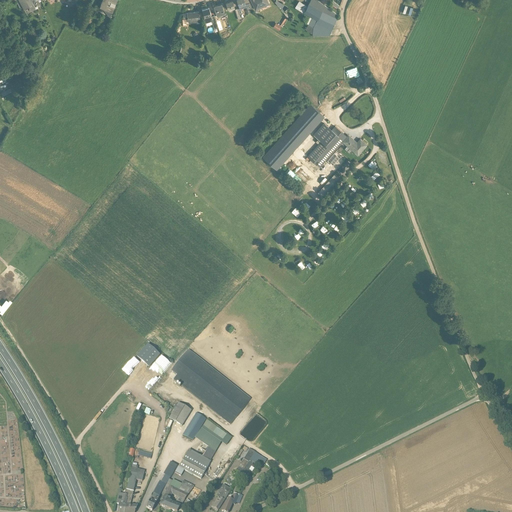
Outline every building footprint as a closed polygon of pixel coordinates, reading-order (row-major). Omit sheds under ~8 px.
[(19,0),(23,7),(24,9),(31,6),(34,11),(36,9),(34,4),(32,0),(19,0)] [(102,0),(99,8),(112,13),(117,0),(102,0)] [(237,9),(239,14),(242,14),(241,9),(248,7),(249,12),(252,9),(251,6),(248,0),(246,0),(244,1),(243,0),(236,0),(239,8),(237,9)] [(268,3),(266,0),(250,0),(255,9),(268,3)] [(284,5),(276,0),(275,2),(277,6),(282,9),(284,5)] [(314,21),(313,31),(312,36),(329,36),(330,34),(337,18),(338,15),(316,0),(310,0),(308,4),(307,7),(299,2),(295,8),(303,13),(309,17),(314,21)] [(337,9),(339,6),(332,0),(331,3),(332,4),(331,4),(332,5),(337,9)] [(228,10),(234,8),(232,1),(226,3),(228,10)] [(214,16),(216,20),(220,19),(219,16),(224,14),(221,4),(214,7),(217,16),(214,16)] [(216,20),(214,16),(211,17),(209,8),(202,10),(204,18),(205,18),(206,21),(212,19),(213,22),(212,23),(214,29),(218,28),(216,20)] [(200,23),(198,12),(183,14),(183,19),(187,19),(188,24),(200,23)] [(90,26),(93,17),(87,15),(85,24),(86,24),(84,30),(87,32),(90,25),(90,26)] [(273,27),(279,31),(281,27),(276,23),(273,27)] [(12,87),(1,93),(3,96),(14,91),(12,87)] [(320,114),(307,102),(259,156),(274,169),(320,114)] [(324,123),(313,135),(322,143),(309,158),(319,168),(347,137),(335,126),(331,129),(324,123)] [(347,137),(343,142),(358,155),(367,145),(360,139),(355,144),(347,137)] [(337,150),(326,161),(333,166),(340,158),(338,156),(341,153),(337,150)] [(340,178),(335,174),(331,180),(335,183),(340,178)] [(328,190),(324,186),(319,192),(324,195),(328,190)] [(149,368),(160,355),(147,344),(136,357),(149,368)] [(177,376),(173,380),(230,425),(251,399),(189,350),(172,372),(177,376)] [(182,426),(191,410),(178,403),(169,418),(182,426)] [(193,441),(206,419),(196,413),(183,435),(193,441)] [(201,480),(210,461),(194,452),(189,449),(179,467),(184,470),(201,480)] [(250,460),(255,453),(250,450),(239,468),(237,470),(242,474),(250,460)] [(255,453),(250,460),(254,463),(256,464),(259,460),(265,464),(267,460),(255,453)] [(250,460),(242,474),(247,477),(251,471),(249,470),(254,463),(250,460)] [(165,486),(177,466),(170,462),(163,474),(165,475),(160,482),(159,482),(151,497),(150,500),(146,508),(152,511),(158,499),(165,486)] [(131,467),(128,482),(127,484),(125,494),(127,495),(126,498),(127,498),(124,511),(134,511),(137,507),(130,507),(136,480),(142,481),(144,471),(137,469),(131,467)] [(178,467),(175,473),(181,476),(184,470),(179,467),(178,467)] [(181,485),(173,480),(170,486),(170,485),(164,497),(160,506),(175,511),(177,511),(180,506),(183,501),(184,501),(187,497),(189,497),(190,494),(189,494),(194,486),(183,481),(181,485)] [(220,499),(224,501),(231,490),(223,485),(220,489),(221,489),(216,497),(220,499)] [(119,488),(118,493),(116,503),(119,504),(117,511),(124,511),(127,498),(126,498),(127,495),(125,494),(121,493),(122,488),(119,488)] [(234,504),(238,497),(232,495),(230,500),(228,499),(226,502),(225,502),(221,511),(223,511),(222,511),(227,511),(232,503),(234,504)] [(217,511),(224,501),(220,499),(216,497),(217,498),(216,501),(215,501),(211,507),(217,511)]
